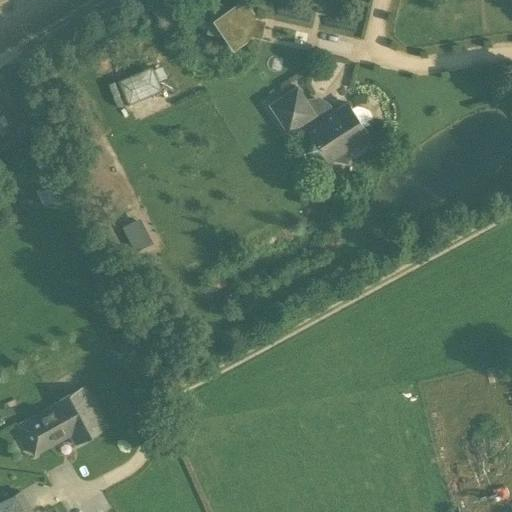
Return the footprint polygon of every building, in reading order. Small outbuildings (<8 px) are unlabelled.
[(263,21),(257,19),(244,0),(240,0),(230,7),(212,4),(205,33),(223,36),(233,51),(253,38),(260,39),(263,21)] [(161,90),(151,67),(116,82),(127,105),(161,90)] [(297,86),(268,104),(287,134),(300,125),(303,127),(306,131),(308,134),(303,154),(324,158),(326,161),(327,160),(347,164),(350,145),(368,133),(366,130),(351,108),(348,103),(333,114),(331,108),(329,105),(319,97),(305,100),(297,86)] [(0,144),(12,138),(13,133),(9,125),(14,123),(4,102),(0,103),(0,144)] [(53,185),(38,191),(43,203),(58,197),(53,185)] [(136,222),(122,229),(134,254),(149,247),(136,222)] [(84,385),(52,404),(15,424),(33,457),(49,448),(70,436),(74,444),(90,435),(107,426),(84,385)] [(30,511),(18,490),(2,499),(9,511),(30,511)]
